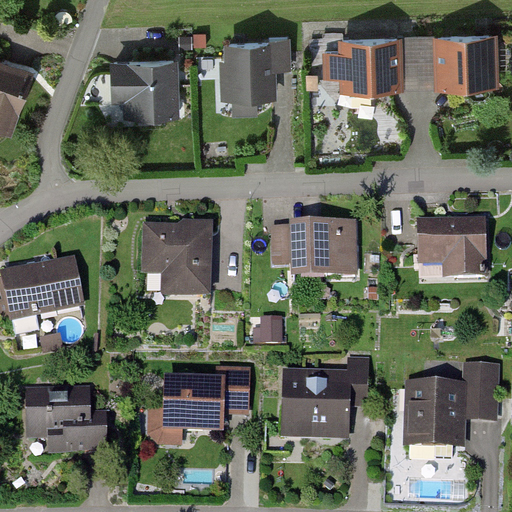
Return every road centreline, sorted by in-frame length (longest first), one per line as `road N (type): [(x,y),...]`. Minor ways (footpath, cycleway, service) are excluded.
road 1 (residential): [(61,194),(121,181),(511,173)]
road 2 (residential): [(61,194),(60,126),(106,0)]
